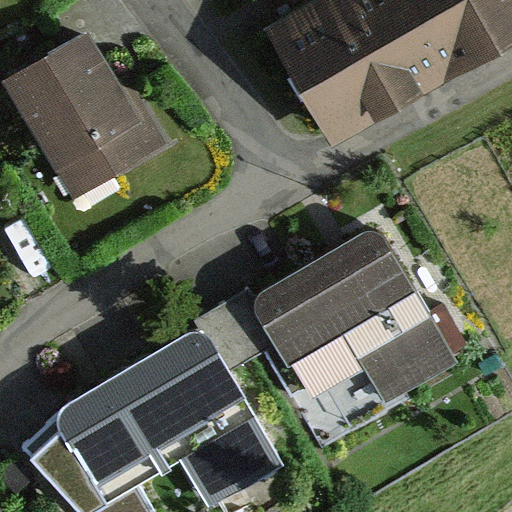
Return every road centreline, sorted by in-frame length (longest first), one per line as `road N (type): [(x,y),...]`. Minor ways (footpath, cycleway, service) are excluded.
road 1 (residential): [(290,178),(85,297),(0,366)]
road 2 (residential): [(290,178),(511,58)]
road 3 (residential): [(163,0),(290,178)]
